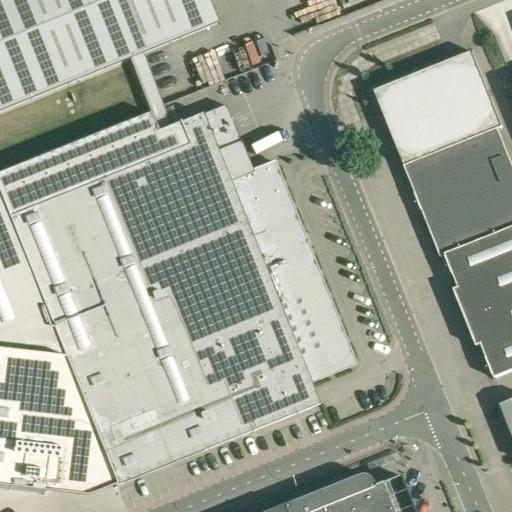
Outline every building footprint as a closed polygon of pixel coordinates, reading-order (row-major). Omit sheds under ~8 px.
[(0,489),(44,495),(49,451),(72,453),(97,444),(105,464),(114,487),(117,486),(214,447),(249,433),(312,408),(319,405),(310,383),(355,365),(310,253),(301,231),(274,163),(229,181),(218,153),(241,144),(225,106),(203,114),(170,127),(170,126),(144,60),(142,54),(217,23),(207,0),(0,0),(0,112),(130,59),(132,65),(147,103),(150,113),(0,172),(0,489)] [(441,258),(446,255),(511,228),(511,166),(497,129),(501,127),(471,52),(373,90),(441,258)] [(511,228),(446,255),(459,288),(454,291),(476,346),(482,344),(495,378),(511,371),(511,228)] [(511,402),(501,407),(511,433),(511,402)] [(414,511),(400,476),(374,487),(372,482),(369,478),(366,476),(362,475),(357,476),(267,511),(414,511)]
